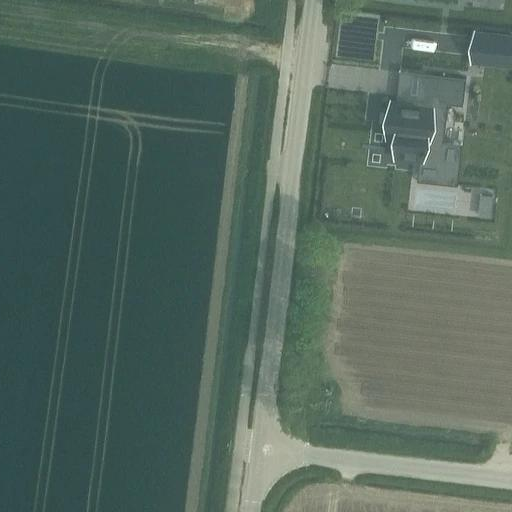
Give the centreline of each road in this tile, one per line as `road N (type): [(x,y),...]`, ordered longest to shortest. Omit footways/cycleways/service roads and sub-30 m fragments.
road 1 (unclassified): [(265,451),(313,0)]
road 2 (unclassified): [(511,480),(265,451)]
